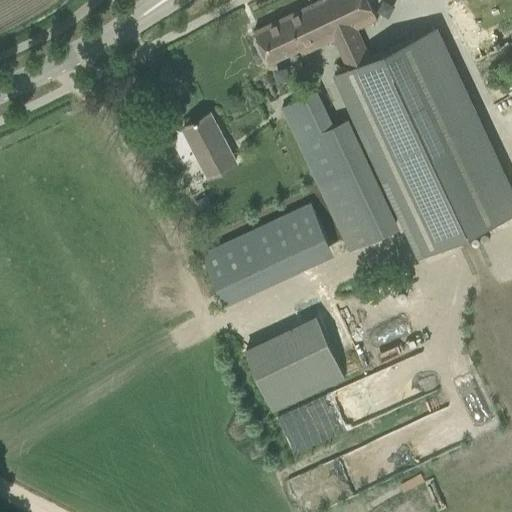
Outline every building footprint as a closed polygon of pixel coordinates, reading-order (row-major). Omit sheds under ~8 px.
[(369,57),(356,29),(377,19),(368,0),(316,0),(254,29),(269,63),(300,48),(302,54),(335,38),(348,67),(369,57)] [(511,213),(511,197),(433,28),(369,57),(348,67),(336,72),(421,255),(511,213)] [(299,141),(352,249),(400,226),(347,118),(333,125),(317,90),(282,107),(299,141)] [(182,128),(207,176),(235,161),(211,114),(182,128)] [(206,196),(194,202),(199,213),(212,207),(206,196)] [(334,254),(310,201),(200,252),(224,305),(334,254)] [(328,342),(346,335),(336,309),(317,316),(328,342)] [(316,315),(242,346),(269,409),(342,378),(316,315)] [(420,352),(362,376),(377,411),(435,387),(420,352)]
